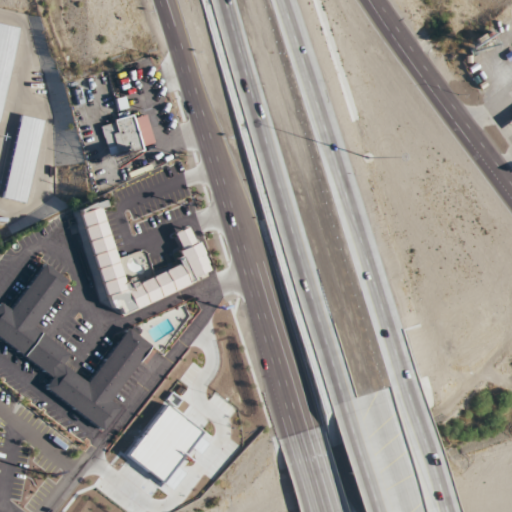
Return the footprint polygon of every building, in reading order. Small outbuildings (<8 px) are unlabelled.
[(0,23),(20,28),(0,119),(0,23)] [(98,125),(109,159),(154,146),(145,114),(133,118),(132,115),(98,125)] [(20,115),(45,121),(25,206),(1,200),(20,115)] [(124,282),(99,202),(76,209),(108,310),(117,307),(117,309),(210,280),(193,226),(171,233),(182,267),(134,282),(133,279),(124,282)] [(33,330),(67,280),(42,263),(10,310),(0,303),(0,341),(51,376),(42,389),(102,431),(119,407),(111,402),(150,345),(125,328),(88,383),(60,364),(67,353),(33,330)]
